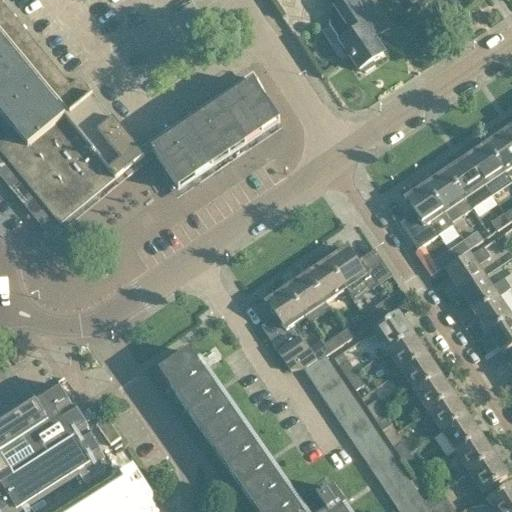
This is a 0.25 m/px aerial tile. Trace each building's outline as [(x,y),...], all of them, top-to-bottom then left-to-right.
[(348,39),(341,43),(360,72),(362,71),(366,74),(375,68),(374,63),(383,57),(373,41),(390,30),(372,3),(375,0),(329,0),(342,18),(336,22),(348,39)] [(438,0),(449,0),(460,15),(482,0),(409,0),(414,7),(417,4),(421,11),(438,0)] [(0,153),(60,227),(134,167),(126,158),(136,150),(79,81),(71,88),(0,2),(0,115),(15,134),(0,146),(0,153)] [(148,147),(153,153),(179,193),(280,125),(249,79),(148,147)] [(511,142),(506,134),(486,148),(506,178),(511,173),(511,142)] [(486,148),(466,161),(486,191),(489,196),(509,183),(506,178),(486,148)] [(126,158),(134,167),(144,160),(136,150),(126,158)] [(466,161),(445,175),(466,205),(471,213),(477,209),(475,206),(489,196),(486,191),(466,161)] [(465,217),(471,213),(445,175),(425,188),(445,219),(447,218),(459,209),(465,217)] [(402,225),(401,226),(418,251),(418,252),(454,228),(447,218),(445,219),(425,188),(406,201),(417,218),(403,228),(402,225)] [(505,217),(492,226),(498,235),(511,226),(505,217)] [(477,234),(464,243),(470,252),(483,243),(477,234)] [(464,243),(451,251),(457,261),(470,252),(464,243)] [(348,250),(326,264),(347,294),(354,305),(357,302),(356,300),(372,290),(373,292),(393,279),(375,252),(374,253),(376,256),(359,267),(359,266),(357,264),(348,250)] [(462,295),(485,280),(478,269),(491,260),(484,250),(448,274),(462,295)] [(326,264),(306,278),(326,307),(347,294),(326,264)] [(306,278),(286,291),(306,321),(326,307),(306,278)] [(476,316),(499,300),(498,300),(511,291),(505,282),(492,290),(485,280),(462,295),(476,316)] [(326,359),(330,357),(324,347),(322,343),(309,352),(301,339),(297,342),(290,332),(306,321),(286,291),(266,305),(278,322),(264,331),(263,328),(262,329),(291,373),(304,372),(324,358),(325,360),(326,359)] [(489,336),(511,320),(511,319),(511,292),(511,291),(498,300),(499,300),(476,316),(489,336)] [(384,320),(377,311),(364,320),(371,329),(384,320)] [(390,353),(413,337),(399,317),(377,332),(390,353)] [(511,319),(511,320),(489,336),(497,347),(501,354),(502,355),(507,352),(511,349),(511,319)] [(358,338),(371,329),(364,320),(352,328),(358,338)] [(426,358),(413,337),(390,353),(404,373),(426,358)] [(337,339),(324,347),(330,357),(343,348),(337,339)] [(159,374),(163,380),(255,511),(300,511),(191,357),(189,353),(188,354),(191,357),(163,377),(160,373),(159,374)] [(340,370),(349,364),(342,356),(334,361),(340,370)] [(326,359),(325,360),(324,358),(304,372),(349,438),(370,423),(326,359)] [(404,373),(417,393),(440,378),(426,358),(404,373)] [(340,370),(347,381),(348,381),(349,382),(353,379),(352,377),(355,375),(349,364),(340,370)] [(349,382),(348,381),(347,381),(356,394),(364,388),(355,375),(352,377),(353,379),(349,382)] [(430,413),(453,398),(440,378),(417,393),(430,413)] [(56,386),(54,388),(53,386),(0,419),(0,511),(48,511),(103,477),(106,473),(105,467),(100,465),(104,462),(56,386)] [(453,398),(430,413),(443,434),(467,418),(453,398)] [(367,410),(375,421),(376,422),(380,419),(379,417),(382,415),(375,405),(367,410)] [(383,434),(392,428),(382,415),(379,417),(380,419),(376,422),(375,421),(383,434)] [(480,438),(467,418),(443,434),(456,454),(480,438)] [(384,445),(374,430),(353,444),(363,459),(384,445)] [(456,454),(470,474),(494,458),(480,438),(456,454)] [(403,444),(394,450),(402,461),(403,462),(407,459),(406,457),(410,455),(403,444)] [(378,481),(393,470),(399,467),(388,451),(367,466),(378,481)] [(419,469),(410,455),(406,457),(407,459),(403,462),(402,461),(411,475),(419,469)] [(494,458),(470,474),(483,495),(491,490),(508,478),(494,458)] [(123,487),(84,511),(153,511),(150,507),(154,505),(136,477),(134,473),(120,482),(123,487)] [(403,473),(387,484),(382,487),(392,503),(413,488),(411,485),(403,473)] [(417,494),(417,495),(424,505),(437,496),(437,495),(430,485),(417,494)] [(511,511),(511,487),(496,498),(489,503),(494,511),(511,511)] [(322,511),(342,511),(346,508),(335,493),(333,489),(316,501),(315,502),(322,511)] [(437,496),(424,505),(428,510),(429,511),(431,511),(447,502),(441,493),(437,496)] [(396,509),(398,511),(424,511),(428,510),(424,505),(417,495),(396,509)] [(431,511),(453,511),(447,502),(431,511)]
